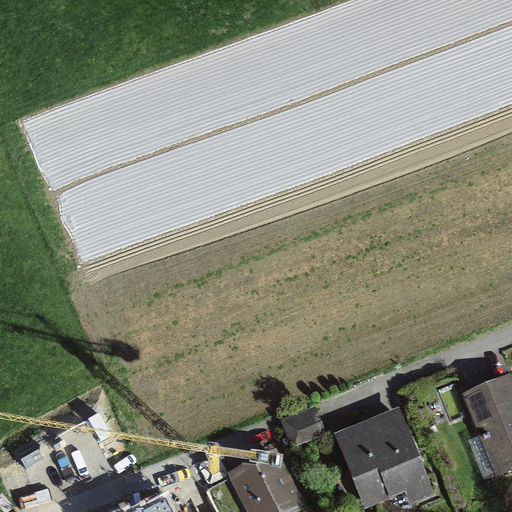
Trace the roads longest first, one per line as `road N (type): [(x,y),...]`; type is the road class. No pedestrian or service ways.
road 1 (residential): [(276,418),(82,511)]
road 2 (residential): [(511,340),(312,404)]
